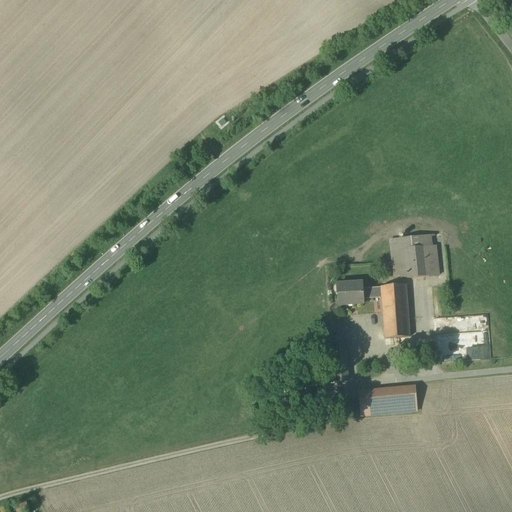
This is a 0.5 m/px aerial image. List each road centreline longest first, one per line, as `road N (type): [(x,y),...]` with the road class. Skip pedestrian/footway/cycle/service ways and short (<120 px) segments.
road 1 (secondary): [(0,358),(227,156),(452,0)]
road 2 (track): [(330,416),(0,498)]
road 3 (unclassified): [(511,372),(420,381),(330,416)]
